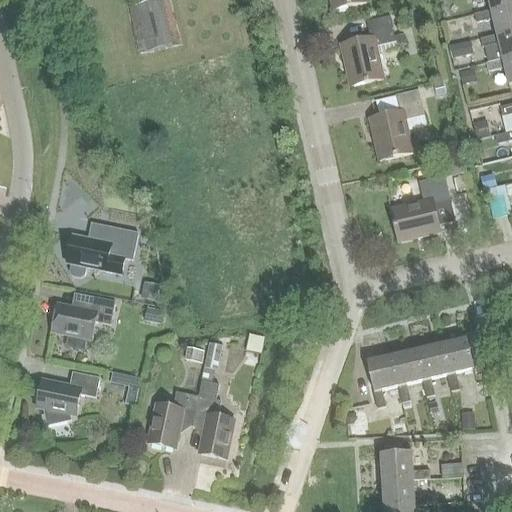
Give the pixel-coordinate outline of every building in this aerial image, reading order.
[(365,3),(364,0),(329,0),(332,11),(365,3)] [(490,14),(511,7),(511,0),(469,0),(470,0),(486,0),(490,12),(490,14)] [(169,1),(129,9),(139,55),(179,46),(169,1)] [(511,33),(511,7),(490,14),(490,12),(474,16),(476,25),(492,21),(496,36),(496,38),(511,33)] [(375,48),(394,43),(389,18),(365,23),(369,40),(340,46),(350,88),(382,81),(375,48)] [(511,33),(496,38),(496,36),(480,40),(482,49),(485,48),(489,65),(502,61),(502,62),(511,59),(511,33)] [(502,61),(489,65),(486,65),(488,74),(504,70),(508,88),(511,86),(511,59),(502,62),(502,61)] [(474,71),(460,75),(463,87),(477,84),(474,71)] [(431,86),(434,99),(447,96),(444,83),(431,86)] [(405,121),(424,117),(418,91),(395,96),(398,113),(369,119),(379,162),(412,154),(405,121)] [(511,106),(501,109),(503,117),(511,114),(511,106)] [(487,122),(474,125),(477,142),(491,139),(487,122)] [(442,162),(446,180),(466,175),(462,157),(442,162)] [(433,204),(450,200),(445,177),(419,183),(423,202),(390,209),(398,243),(439,234),(433,204)] [(507,196),(505,188),(485,193),(487,201),(507,196)] [(123,277),(126,262),(133,263),(138,236),(107,229),(104,245),(72,238),(67,266),(71,267),(70,275),(72,279),(81,280),(84,278),(86,270),(123,277)] [(160,287),(144,284),(141,301),(156,304),(160,287)] [(95,325),(111,328),(116,304),(94,300),(91,314),(58,307),(52,335),(91,343),(95,325)] [(160,326),(162,314),(148,311),(145,323),(160,326)] [(439,346),(447,377),(451,393),(459,391),(455,375),(474,370),(466,340),(439,346)] [(204,370),(217,373),(222,348),(209,345),(204,370)] [(447,377),(439,346),(414,352),(422,382),(426,399),(435,397),(431,381),(447,377)] [(186,362),(202,365),(204,353),(188,350),(186,362)] [(422,382),(414,352),(390,358),(397,389),(401,405),(410,403),(406,386),(422,382)] [(397,389),(390,358),(367,364),(378,410),(386,409),(382,392),(397,389)] [(124,387),(126,377),(114,374),(111,385),(124,387)] [(76,418),(80,397),(96,400),(100,380),(72,375),(70,389),(42,383),(37,410),(44,412),(47,428),(72,423),(71,417),(76,418)] [(226,462),(234,423),(218,420),(221,404),(216,403),(219,387),(202,384),(198,399),(193,427),(205,429),(199,456),(226,462)] [(181,424),(193,427),(198,399),(176,395),(173,410),(156,407),(148,446),(175,452),(181,424)] [(431,417),(439,415),(436,404),(428,406),(431,417)] [(462,415),(462,432),(475,432),(474,415),(462,415)] [(401,454),(401,445),(384,447),(384,455),(401,454)] [(382,483),(413,481),(420,481),(429,481),(429,471),(412,472),(411,454),(380,456),(382,483)] [(443,479),(463,478),(462,465),(443,466),(443,479)] [(383,508),(414,506),(431,505),(430,497),(413,498),(413,481),(382,483),(383,508)]
